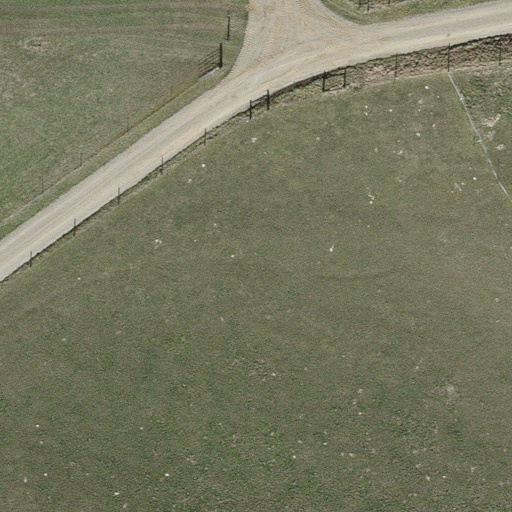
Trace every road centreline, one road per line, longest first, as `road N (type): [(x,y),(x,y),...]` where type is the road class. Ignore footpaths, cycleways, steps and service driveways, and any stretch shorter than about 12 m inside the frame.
road 1 (track): [(0,263),(213,105),(342,49)]
road 2 (track): [(342,49),(511,18)]
